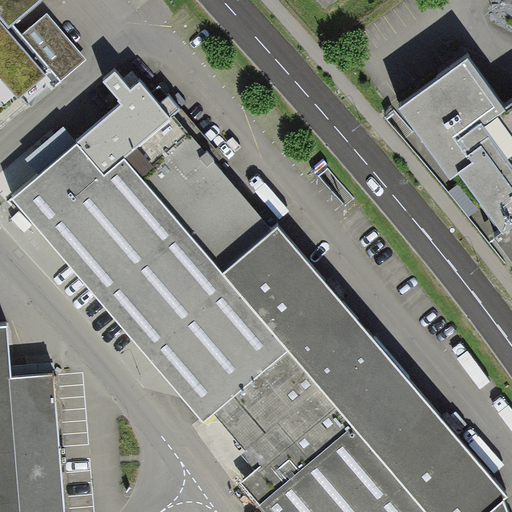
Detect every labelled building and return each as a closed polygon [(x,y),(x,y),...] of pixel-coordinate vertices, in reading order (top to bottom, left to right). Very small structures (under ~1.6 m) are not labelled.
[(0,0),(0,84),(11,98),(39,76),(0,28),(0,22),(27,0),(0,0)] [(511,100),(508,104),(470,53),(397,107),(447,174),(454,169),(499,230),(491,236),(511,264),(511,100)] [(504,511),(498,495),(267,222),(215,268),(115,153),(161,116),(130,80),(122,87),(107,71),(94,82),(114,103),(4,198),(196,418),(278,348),(418,511),(504,511)] [(63,124),(20,160),(28,169),(71,133),(63,124)] [(0,327),(0,326),(0,511),(58,511),(47,375),(5,378),(0,327)]
